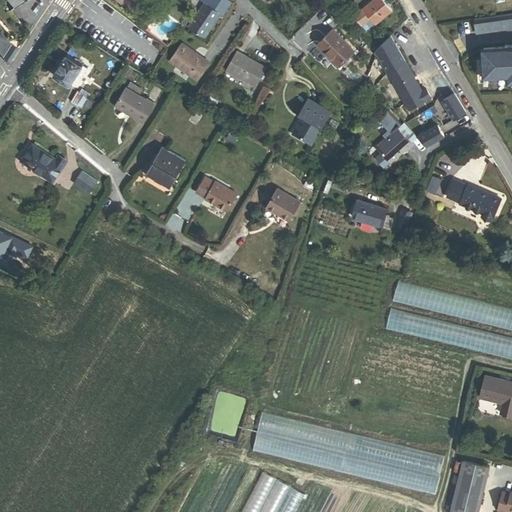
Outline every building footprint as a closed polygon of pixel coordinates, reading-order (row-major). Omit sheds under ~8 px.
[(227,0),(201,0),(202,0),(224,16),(232,3),(227,0)] [(342,8),(337,2),(339,1),(338,0),(324,0),(337,13),(342,8)] [(370,18),(375,25),(392,10),(383,0),(374,0),(354,17),(362,25),(370,18)] [(204,4),(190,27),(197,34),(206,39),(222,15),(213,9),(204,4)] [(475,33),(511,27),(511,13),(473,19),(475,33)] [(183,30),(191,17),(186,14),(181,23),(182,23),(179,28),(183,30)] [(390,26),(395,31),(404,22),(399,17),(390,26)] [(339,65),(354,51),(334,30),(319,44),(339,65)] [(0,34),(0,53),(8,64),(18,48),(11,45),(1,34),(0,34)] [(202,58),(194,53),(195,52),(182,43),(171,60),(198,79),(210,62),(203,57),(202,58)] [(511,43),(506,44),(506,45),(484,46),(485,71),(501,71),(501,73),(509,73),(509,79),(511,78),(511,43)] [(257,87),(267,69),(237,52),(227,70),(257,87)] [(80,81),(88,68),(67,55),(54,76),(71,86),(76,78),(80,81)] [(423,90),(407,62),(388,72),(409,109),(431,97),(426,88),(423,90)] [(460,128),(471,122),(465,112),(450,87),(443,76),(432,83),(460,128)] [(143,92),(131,85),(128,89),(140,96),(143,92)] [(135,118),(142,122),(154,103),(147,99),(146,100),(140,96),(128,89),(127,88),(116,105),(135,117),(135,118)] [(82,107),(88,98),(79,92),(73,102),(82,107)] [(294,133),(312,144),(330,112),(308,100),(299,115),(303,117),(294,133)] [(413,144),(397,126),(390,132),(392,133),(378,145),(392,161),(405,148),(407,150),(413,144)] [(227,138),(235,143),(239,136),(231,132),(227,138)] [(22,161),(53,182),(67,161),(59,156),(56,161),(33,145),(22,161)] [(171,186),(187,161),(163,147),(148,173),(171,186)] [(91,194),(99,182),(82,171),(74,183),(91,194)] [(442,180),(433,176),(426,191),(436,195),(442,180)] [(226,212),(236,195),(215,183),(214,184),(206,179),(197,194),(206,199),(205,200),(226,212)] [(500,199),(468,185),(468,186),(455,180),(447,197),(461,203),(461,204),(483,214),(482,217),(491,220),(500,199)] [(289,220),(300,202),(278,189),(268,208),(289,220)] [(394,219),(386,217),(388,210),(357,200),(352,217),(383,227),(383,226),(391,228),(394,219)] [(511,278),(421,256),(416,276),(511,300),(511,278)] [(511,306),(399,279),(393,301),(511,330),(511,306)] [(511,335),(391,307),(386,329),(511,358),(511,335)] [(511,415),(511,380),(486,374),(481,397),(503,402),(501,412),(511,415)] [(444,457),(262,412),(252,449),(434,494),(444,457)] [(431,436),(433,425),(411,420),(408,431),(431,436)] [(444,511),(450,511),(463,460),(455,458),(442,511),(444,511)] [(479,511),(491,466),(463,460),(450,511),(479,511)] [(298,511),(308,495),(263,471),(240,511),(298,511)] [(511,511),(511,491),(511,493),(503,491),(499,509),(511,511)]
